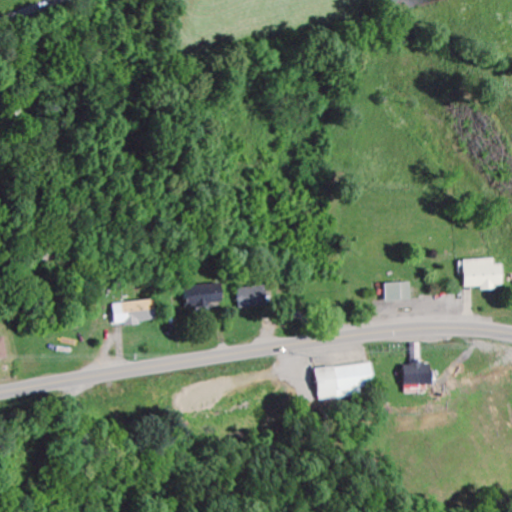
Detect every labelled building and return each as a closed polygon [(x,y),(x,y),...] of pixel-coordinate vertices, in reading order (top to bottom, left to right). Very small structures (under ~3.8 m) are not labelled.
[(455,263),(456,291),(474,290),(474,291),(497,290),(496,267),(486,268),(486,262),(455,263)] [(257,305),(251,285),(228,291),(233,311),(257,305)] [(405,302),(405,285),(377,286),(378,304),(405,302)] [(202,314),(202,305),(216,304),(216,287),(177,289),(177,315),(202,314)] [(109,329),(144,322),(140,302),(105,308),(109,329)] [(311,404),(352,396),(350,388),(365,386),(361,364),(306,374),(311,404)] [(398,396),(417,395),(417,389),(429,388),(428,366),(397,367),(398,396)]
